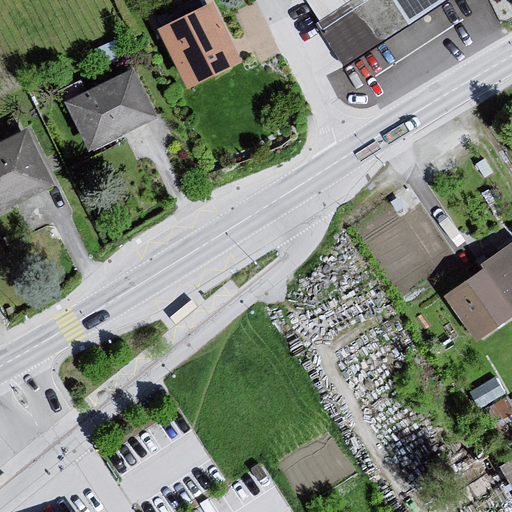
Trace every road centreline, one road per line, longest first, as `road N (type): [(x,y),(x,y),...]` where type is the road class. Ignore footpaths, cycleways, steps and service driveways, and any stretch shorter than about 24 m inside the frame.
road 1 (residential): [(52,456),(305,245),(307,223),(289,192)]
road 2 (tertiary): [(3,365),(289,192)]
road 3 (tertiary): [(346,156),(511,55)]
road 4 (residential): [(267,0),(346,156)]
